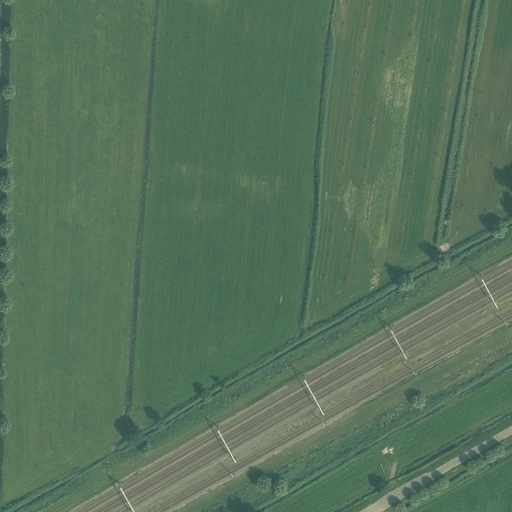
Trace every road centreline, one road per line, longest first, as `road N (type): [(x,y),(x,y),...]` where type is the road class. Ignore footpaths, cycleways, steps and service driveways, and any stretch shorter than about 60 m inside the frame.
road 1 (track): [(511,388),(397,454),(391,480),(398,495)]
road 2 (unclassified): [(369,511),(511,431)]
